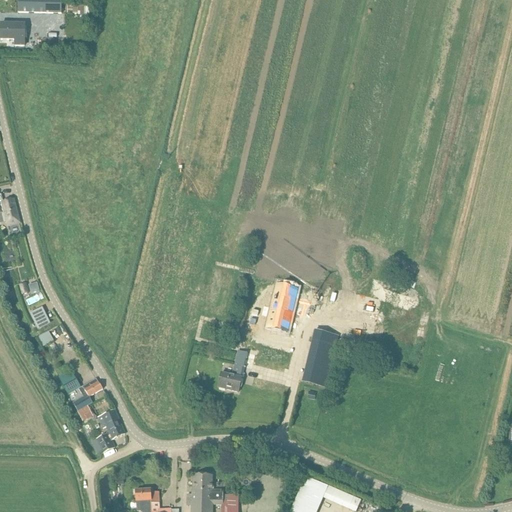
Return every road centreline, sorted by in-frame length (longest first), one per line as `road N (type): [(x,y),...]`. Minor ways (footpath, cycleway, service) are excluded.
road 1 (residential): [(142,442),(42,277),(0,84)]
road 2 (residential): [(456,511),(264,441),(142,442)]
